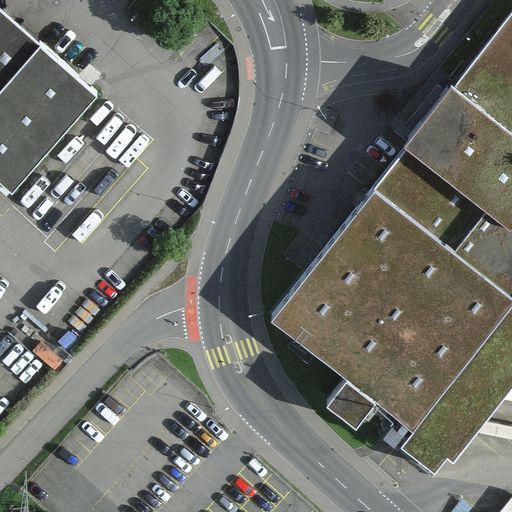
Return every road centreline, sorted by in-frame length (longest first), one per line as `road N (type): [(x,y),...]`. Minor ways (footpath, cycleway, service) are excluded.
road 1 (residential): [(220,304),(170,316),(120,346),(0,470)]
road 2 (tertiary): [(371,511),(248,383),(220,304)]
road 3 (tertiary): [(220,304),(227,246),(277,115),(284,67)]
road 4 (residential): [(284,67),(396,60),(469,0)]
